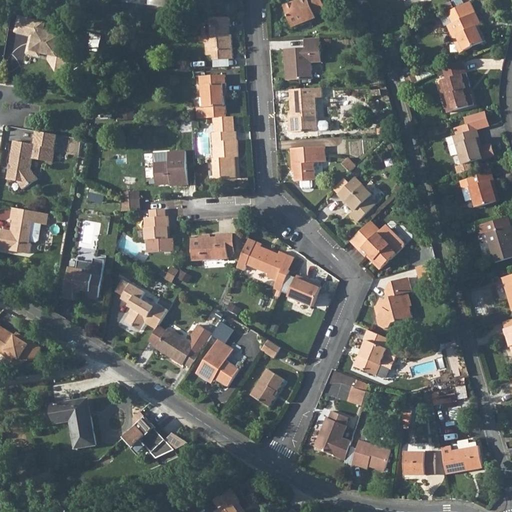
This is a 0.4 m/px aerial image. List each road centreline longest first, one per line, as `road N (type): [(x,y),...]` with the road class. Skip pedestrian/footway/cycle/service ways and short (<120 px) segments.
road 1 (residential): [(359,0),(402,115),(511,503)]
road 2 (residential): [(272,466),(352,280),(273,193)]
road 3 (residential): [(273,193),(258,0)]
road 4 (unclassified): [(112,362),(272,466)]
road 5 (unclassified): [(272,466),(347,501),(406,511)]
road 6 (unclassified): [(0,293),(112,362)]
